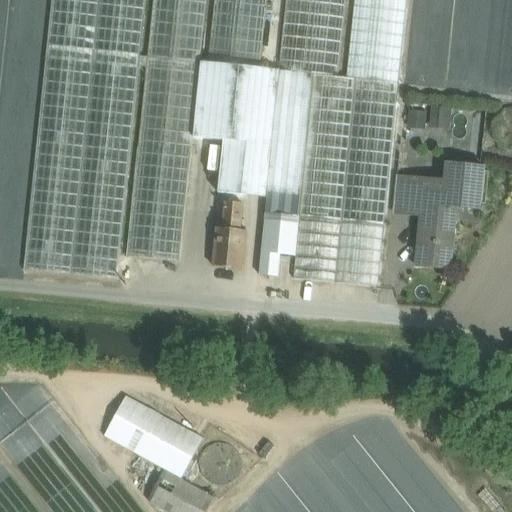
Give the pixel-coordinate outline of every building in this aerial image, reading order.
[(52,0),(24,270),(117,280),(139,67),(140,57),(146,0),(52,0)] [(153,0),(147,58),(140,57),(139,67),(146,68),(127,257),(179,263),(192,138),(200,64),(206,0),(153,0)] [(214,0),(208,64),(260,70),(267,0),(214,0)] [(407,0),(285,0),(278,72),(313,76),(398,85),(407,0)] [(208,64),(200,64),(192,138),(223,141),(218,193),(268,199),(270,182),(279,85),(277,85),(278,72),(260,70),(208,64)] [(313,76),(278,72),(277,85),(279,85),(270,182),(297,184),(306,87),(312,87),(313,76)] [(398,85),(313,76),(312,87),(293,279),(379,288),(398,85)] [(431,106),(430,128),(451,129),(453,107),(431,106)] [(410,111),(410,126),(428,126),(428,111),(410,111)] [(445,188),(413,185),(411,204),(422,205),(416,267),(451,270),(457,208),(480,210),(484,168),(447,164),(445,188)] [(414,178),(397,177),(395,202),(411,204),(413,185),(414,178)] [(297,184),(270,182),(268,199),(263,254),(290,257),(294,214),(297,214),(298,208),(295,208),(297,184)] [(243,205),(225,203),(223,230),(217,229),(213,267),(243,270),(247,232),(241,231),(243,205)] [(203,439),(126,397),(104,437),(182,479),(203,439)] [(207,511),(215,499),(164,471),(148,501),(168,511),(207,511)]
